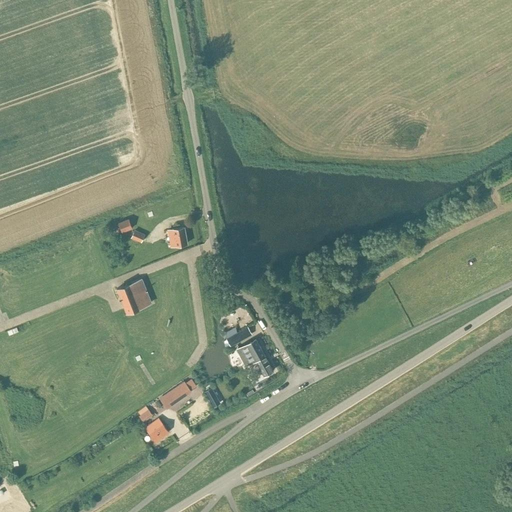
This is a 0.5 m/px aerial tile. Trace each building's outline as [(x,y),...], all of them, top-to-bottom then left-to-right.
[(131,225),(129,219),(118,223),(120,229),(131,225)] [(184,227),(168,230),(171,246),(187,243),(184,227)] [(144,234),(134,230),(131,237),(141,241),(144,234)] [(151,302),(146,290),(147,290),(147,289),(146,289),(142,279),(117,288),(118,293),(120,298),(119,298),(120,299),(121,299),(126,312),(151,302)] [(319,309),(307,314),(310,320),(321,315),(319,309)] [(236,336),(229,340),(233,347),(240,343),(236,336)] [(264,375),(273,370),(257,340),(239,349),(248,364),(256,360),(264,375)] [(167,409),(192,391),(185,380),(159,397),(167,409)] [(143,422),(152,415),(148,409),(139,416),(143,422)] [(168,431),(162,423),(158,417),(145,427),(155,441),(168,431)]
